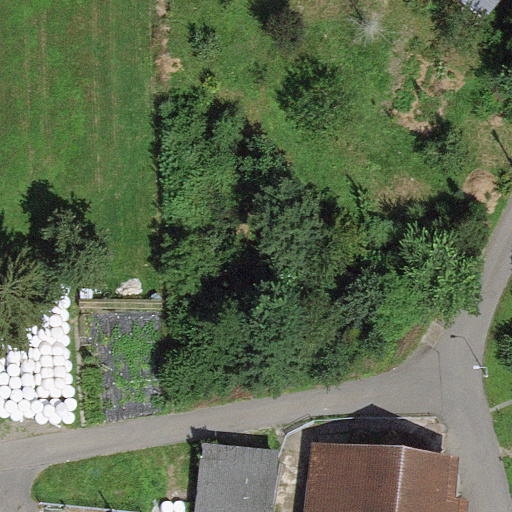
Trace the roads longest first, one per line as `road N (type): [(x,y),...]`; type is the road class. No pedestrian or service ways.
road 1 (residential): [(456,370),(0,455)]
road 2 (residential): [(456,370),(490,511)]
road 3 (residential): [(511,252),(456,370)]
